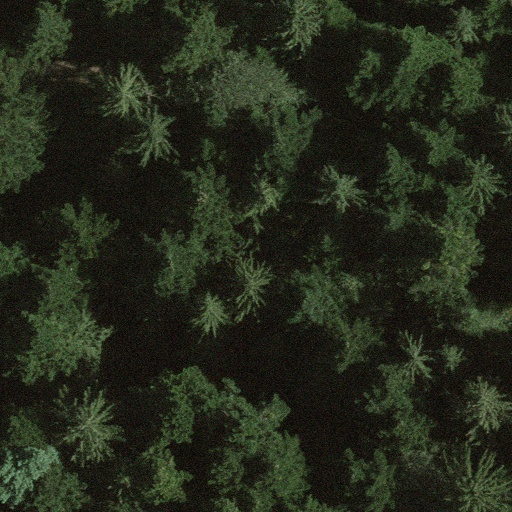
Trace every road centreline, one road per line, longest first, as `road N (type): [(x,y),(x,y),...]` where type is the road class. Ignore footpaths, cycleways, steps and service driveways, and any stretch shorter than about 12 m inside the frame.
road 1 (track): [(47,73),(511,109)]
road 2 (track): [(93,0),(47,73),(0,177)]
road 3 (track): [(0,356),(42,467),(46,511)]
